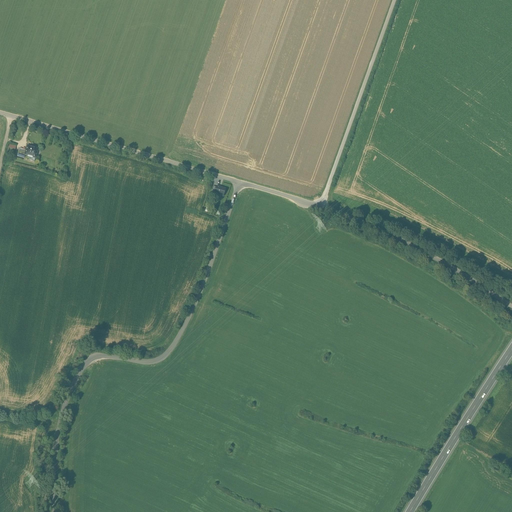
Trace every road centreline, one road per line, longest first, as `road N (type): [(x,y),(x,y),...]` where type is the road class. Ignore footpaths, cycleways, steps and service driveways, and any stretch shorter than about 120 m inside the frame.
road 1 (unclassified): [(239,183),(164,356),(91,357),(78,375),(56,436),(54,511)]
road 2 (unclassified): [(511,306),(357,221),(239,183)]
road 3 (unclassified): [(239,183),(0,112)]
road 4 (track): [(395,0),(320,206)]
road 5 (primary): [(511,349),(409,511)]
